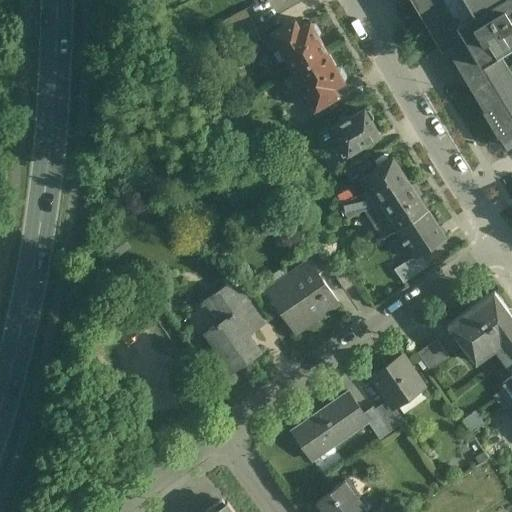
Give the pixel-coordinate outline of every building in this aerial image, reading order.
[(511,0),(413,0),(442,48),(443,50),(447,47),(484,110),(482,111),(498,138),(500,137),(507,148),(511,144),(511,72),(500,52),(511,45),(511,0)] [(245,8),(227,18),(238,37),(255,27),(245,8)] [(300,26),(295,18),(271,32),(279,47),(273,50),(278,60),(285,57),(293,71),(327,51),(318,35),(320,32),(315,23),(311,22),(310,21),(300,26)] [(253,31),(235,41),(240,49),(258,39),(253,31)] [(327,51),(293,71),(278,81),(293,72),(301,85),(295,88),(304,104),(310,101),(315,109),(339,95),(334,86),(344,80),(343,79),(345,75),(340,67),(336,66),(327,51)] [(192,56),(178,63),(181,68),(195,61),(192,56)] [(279,84),(270,89),(275,97),(284,92),(279,84)] [(363,107),(330,126),(338,139),(334,142),(342,156),(346,153),(347,154),(379,135),(371,121),(373,116),(369,110),(364,109),(363,107)] [(288,115),(272,124),(282,140),(298,131),(288,115)] [(362,148),(344,158),(349,167),(367,156),(362,148)] [(393,156),(359,179),(367,192),(341,205),(348,218),(380,201),(409,181),(393,156)] [(356,164),(339,174),(344,183),(361,173),(356,164)] [(409,181),(380,201),(389,214),(375,223),(384,238),(397,229),(427,209),(417,194),(420,192),(414,183),(411,185),(409,181)] [(444,236),(427,209),(397,229),(403,239),(402,240),(404,242),(407,240),(416,254),(417,256),(420,254),(446,236),(446,235),(444,236)] [(328,266),(314,245),(303,252),(310,261),(318,273),(328,266)] [(416,254),(395,269),(403,282),(428,265),(420,254),(417,256),(416,254)] [(310,261),(267,291),(295,330),(338,301),(318,273),(310,261)] [(355,283),(342,264),(332,271),(345,290),(355,283)] [(243,305),(228,283),(227,284),(228,286),(205,301),(206,303),(211,299),(224,318),(205,332),(222,357),(219,359),(229,374),(260,352),(248,334),(258,327),(243,305)] [(511,314),(494,290),(451,322),(452,323),(453,322),(466,339),(462,342),(463,344),(467,341),(480,358),(478,359),(479,360),(495,347),(506,363),(511,358),(511,314)] [(268,320),(252,297),(251,298),(252,299),(243,305),(258,327),(268,320)] [(449,357),(437,339),(427,346),(440,364),(449,357)] [(440,364),(427,346),(418,352),(430,370),(440,364)] [(402,354),(371,376),(387,399),(393,407),(394,406),(424,385),(402,354)] [(511,358),(506,363),(511,370),(511,375),(503,383),(511,395),(511,358)] [(511,395),(503,383),(499,386),(502,390),(494,396),(503,409),(511,402),(511,395)] [(348,391),(291,430),(312,459),(368,421),(369,420),(364,413),(348,391)] [(387,399),(375,408),(390,430),(404,420),(394,406),(393,407),(387,399)] [(511,402),(503,409),(511,420),(511,402)] [(375,408),(373,406),(364,413),(369,420),(368,421),(380,438),(390,430),(375,408)] [(483,423),(475,412),(464,420),(472,431),(483,423)] [(369,511),(346,479),(317,500),(325,511),(369,511)] [(235,511),(227,501),(211,511),(235,511)] [(396,511),(391,503),(378,511),(396,511)]
